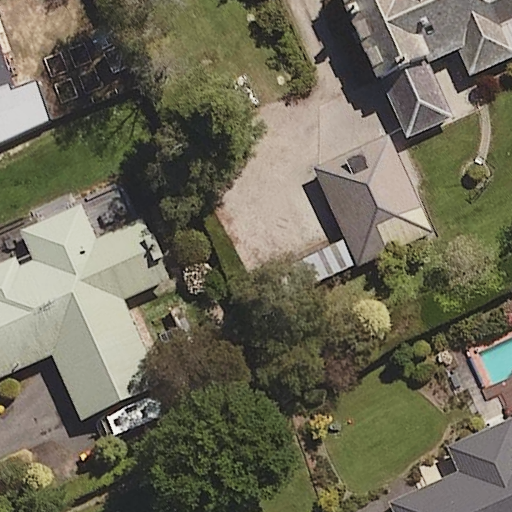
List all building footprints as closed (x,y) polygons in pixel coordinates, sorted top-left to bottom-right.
[(511,0),(345,0),(404,146),(457,125),(436,73),(464,62),(472,82),(511,66),(511,0)] [(37,101),(18,108),(0,58),(0,33),(1,33),(0,29),(0,143),(27,133),(47,127),(37,101)] [(394,143),(317,176),(345,242),(251,282),(264,312),(435,239),(394,143)] [(96,248),(81,214),(24,239),(33,259),(0,273),(0,384),(54,361),(84,429),(161,394),(123,308),(165,289),(139,230),(96,248)] [(511,511),(511,431),(511,429),(452,455),(464,481),(393,511),(511,511)]
